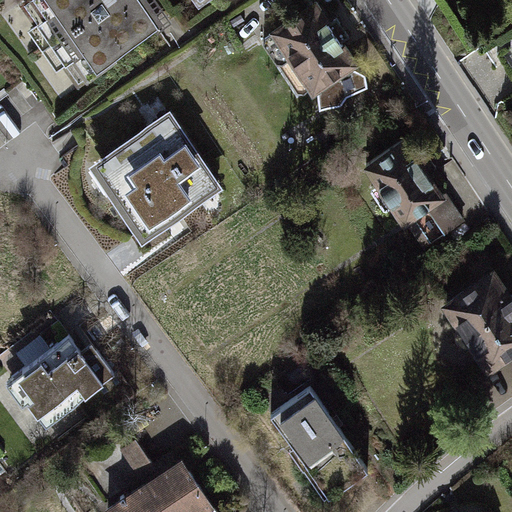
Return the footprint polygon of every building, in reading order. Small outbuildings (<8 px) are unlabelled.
[(170,20),(156,0),(32,0),(24,5),(17,10),(69,91),(78,85),(87,78),(97,71),(110,62),(170,20)] [(199,0),(206,10),(223,0),(199,0)] [(320,2),(261,41),(303,105),(362,67),(320,2)] [(172,110),(90,165),(142,242),(224,186),(172,110)] [(408,139),(369,168),(413,230),(453,202),(408,139)] [(511,290),(496,266),(443,303),(484,371),(511,354),(511,290)] [(91,341),(84,346),(72,331),(7,381),(24,404),(29,400),(47,423),(94,388),(102,380),(114,371),(91,341)] [(311,388),(268,419),(293,454),(301,465),(327,500),(368,470),(343,435),(335,423),(311,388)] [(211,494),(185,454),(160,471),(136,435),(119,447),(142,481),(101,508),(104,511),(223,511),(217,502),(211,494)]
